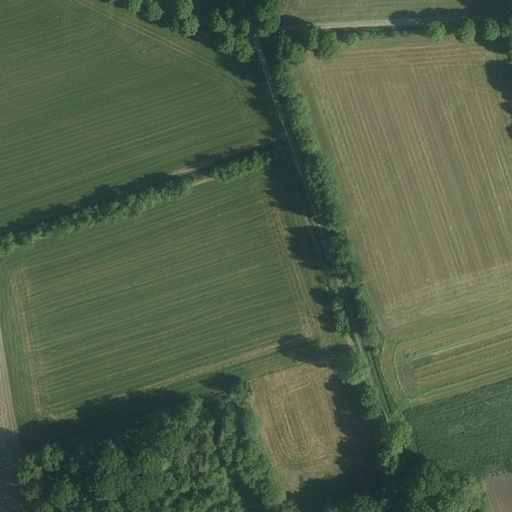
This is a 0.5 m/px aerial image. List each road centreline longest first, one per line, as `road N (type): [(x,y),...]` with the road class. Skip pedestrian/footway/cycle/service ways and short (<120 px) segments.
road 1 (track): [(249,34),(402,490),(397,501),(365,511)]
road 2 (unclassified): [(511,18),(249,34),(159,0)]
